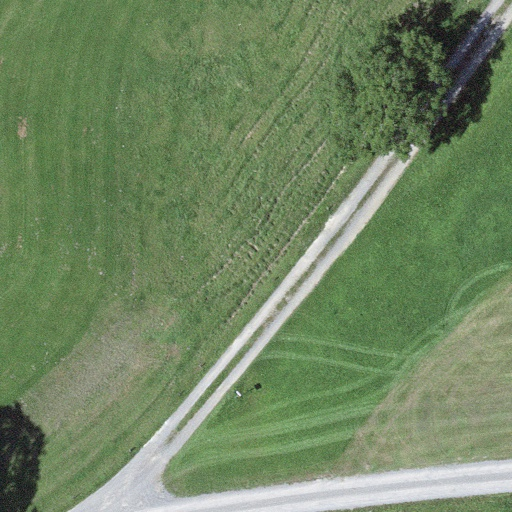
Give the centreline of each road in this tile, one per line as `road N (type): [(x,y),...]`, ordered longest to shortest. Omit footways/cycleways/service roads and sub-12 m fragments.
road 1 (track): [(492,0),(307,272),(110,511)]
road 2 (track): [(511,480),(373,488),(215,511)]
